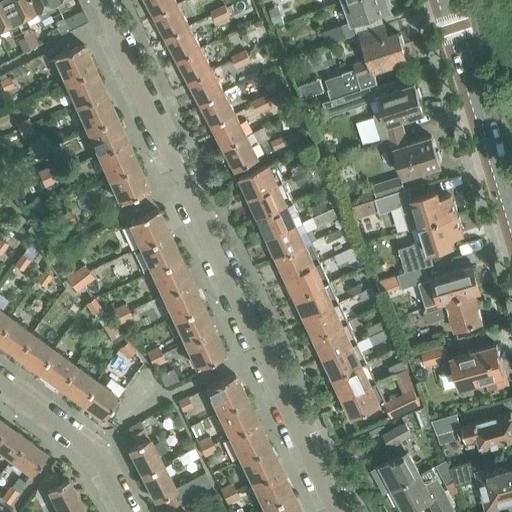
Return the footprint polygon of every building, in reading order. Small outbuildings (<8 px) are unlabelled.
[(0,0),(0,25),(6,23),(12,35),(21,30),(6,0),(0,0)] [(6,0),(21,30),(29,26),(29,25),(40,20),(34,9),(30,0),(6,0)] [(30,0),(34,9),(40,20),(50,15),(51,15),(59,11),(54,0),(30,0)] [(54,0),(59,11),(68,7),(64,0),(54,0)] [(147,0),(155,14),(177,3),(175,0),(147,0)] [(322,31),(326,43),(357,33),(354,22),(391,9),(387,0),(345,0),(353,21),(322,31)] [(155,14),(166,37),(189,25),(177,3),(155,14)] [(214,17),(228,10),(226,4),(211,11),(214,17)] [(88,21),(83,9),(63,19),(69,30),(88,21)] [(217,23),(231,16),(228,10),(214,17),(217,23)] [(326,79),(331,99),(355,91),(371,85),(378,83),(374,71),(397,64),(395,60),(407,57),(403,45),(405,45),(402,34),(400,35),(399,32),(388,35),(385,24),(360,32),(368,58),(353,64),(355,68),(326,79)] [(201,47),(189,25),(166,37),(178,59),(201,47)] [(265,25),(250,34),(256,44),(271,35),(265,25)] [(95,70),(89,57),(83,43),(54,56),(66,83),(95,70)] [(178,59),(190,81),(212,69),(201,47),(178,59)] [(234,62),(249,55),(246,49),(231,56),(234,62)] [(237,68),(252,61),(249,55),(234,62),(237,68)] [(224,91),(212,69),(190,81),(201,103),(224,91)] [(104,92),(100,82),(95,70),(66,83),(76,105),(104,92)] [(15,87),(9,76),(0,80),(5,92),(15,87)] [(381,139),(388,137),(405,132),(401,120),(424,112),(420,98),(422,97),(419,87),(417,88),(415,83),(378,95),(384,112),(373,116),(381,139)] [(236,113),(224,91),(201,103),(213,125),(236,113)] [(116,117),(109,102),(104,92),(76,105),(87,130),(116,117)] [(255,107),(269,99),(266,94),(252,102),(255,107)] [(258,113),(272,106),(269,99),(255,107),(258,113)] [(247,135),(236,113),(213,125),(225,147),(247,135)] [(32,125),(28,117),(16,123),(20,131),(32,125)] [(126,140),(122,130),(116,117),(87,130),(98,153),(126,140)] [(35,133),(32,125),(20,131),(23,139),(35,133)] [(395,148),(404,176),(441,165),(439,160),(441,159),(438,150),(436,150),(432,136),(408,143),(405,132),(388,137),(392,149),(395,148)] [(259,158),(247,135),(225,147),(236,170),(259,158)] [(286,145),(282,137),(271,141),(275,150),(286,145)] [(137,163),(131,151),(126,140),(98,153),(108,176),(137,163)] [(249,197),(283,181),(274,161),(240,177),(249,197)] [(148,189),(141,174),(137,163),(108,176),(119,202),(148,189)] [(306,171),(302,163),(291,168),(295,176),(306,171)] [(54,174),(50,165),(38,171),(41,179),(54,174)] [(309,178),(306,171),(295,176),(298,184),(309,178)] [(57,181),(54,174),(41,179),(45,187),(57,181)] [(405,188),(401,176),(373,185),(377,198),(402,189),(405,188)] [(249,197),(258,215),(291,199),(283,181),(249,197)] [(408,230),(420,226),(457,214),(451,195),(440,198),(438,191),(412,198),(413,201),(406,203),(402,189),(377,198),(375,198),(379,213),(401,206),(408,230)] [(258,215),(268,237),(302,222),(291,199),(258,215)] [(334,208),(314,216),(318,226),(337,216),(334,208)] [(168,234),(163,224),(157,210),(128,223),(140,247),(168,234)] [(75,222),(71,211),(60,215),(65,227),(75,222)] [(406,272),(423,267),(428,265),(424,252),(428,250),(428,252),(454,244),(452,237),(463,234),(457,214),(420,226),(425,241),(411,246),(413,254),(402,258),(406,272)] [(268,237),(277,257),(311,241),(306,231),(318,226),(314,216),(302,222),(268,237)] [(179,257),(173,244),(168,234),(140,247),(151,271),(179,257)] [(0,254),(1,255),(8,244),(1,239),(0,239),(0,254)] [(277,257),(287,277),(320,261),(311,241),(277,257)] [(23,271),(37,251),(28,244),(14,264),(23,271)] [(335,264),(353,256),(359,268),(366,266),(362,258),(361,258),(359,253),(360,252),(356,244),(348,248),(331,256),(335,264)] [(190,281),(186,272),(179,257),(151,271),(162,295),(190,281)] [(330,282),(320,261),(287,277),(296,298),(330,282)] [(70,283),(88,270),(84,264),(66,278),(70,283)] [(439,304),(474,293),(481,291),(473,265),(431,277),(439,304)] [(427,280),(423,267),(406,272),(397,275),(376,282),(381,293),(401,287),(401,288),(427,280)] [(44,287),(51,276),(43,270),(36,281),(44,287)] [(84,286),(95,278),(88,270),(70,283),(76,291),(84,286)] [(201,304),(195,291),(190,281),(162,295),(173,319),(201,304)] [(339,302),(330,282),(296,298),(306,318),(339,302)] [(362,291),(358,283),(346,288),(350,297),(360,293),(359,292),(362,291)] [(93,298),(84,286),(76,291),(76,292),(86,305),(94,298),(93,298)] [(376,294),(373,286),(362,291),(359,292),(360,293),(362,300),(376,294)] [(450,315),(455,330),(483,321),(474,293),(439,304),(423,308),(428,321),(450,315)] [(103,309),(94,298),(86,305),(94,316),(103,309)] [(348,321),(339,302),(306,318),(315,337),(348,321)] [(129,310),(125,303),(113,308),(117,316),(129,310)] [(213,329),(208,319),(201,304),(173,319),(185,343),(213,329)] [(0,329),(10,316),(0,309),(0,329)] [(133,318),(129,310),(117,316),(121,324),(133,318)] [(0,329),(0,342),(15,354),(32,332),(10,316),(0,329)] [(371,335),(389,327),(390,326),(387,318),(367,327),(371,335)] [(118,330),(111,321),(103,327),(110,336),(118,330)] [(358,341),(348,321),(315,337),(324,357),(358,341)] [(374,344),(393,335),(389,327),(371,335),(374,344)] [(225,354),(218,340),(213,329),(185,343),(199,374),(210,369),(206,362),(225,354)] [(15,354),(37,370),(53,348),(32,332),(15,354)] [(324,357),(333,377),(367,361),(358,341),(324,357)] [(135,352),(127,342),(118,348),(127,359),(135,352)] [(456,371),(461,387),(487,379),(490,387),(508,382),(497,344),(446,359),(442,347),(422,353),(426,366),(442,361),(446,374),(456,371)] [(162,353),(158,346),(146,351),(150,359),(162,353)] [(37,370),(58,385),(75,364),(53,348),(37,370)] [(165,361),(162,353),(150,359),(154,367),(165,361)] [(407,367),(404,360),(389,367),(392,374),(407,367)] [(333,377),(342,397),(376,381),(367,361),(333,377)] [(58,385),(80,402),(96,380),(75,364),(58,385)] [(246,398),(240,385),(234,373),(206,387),(218,412),(246,398)] [(80,402),(102,418),(118,396),(96,380),(80,402)] [(352,418),(385,402),(386,402),(385,401),(376,381),(342,397),(352,418)] [(421,404),(414,389),(385,401),(386,402),(385,402),(391,418),(421,404)] [(193,407),(187,396),(177,401),(182,412),(193,407)] [(258,423),(246,398),(218,412),(229,436),(258,423)] [(477,439),(480,448),(511,439),(511,413),(511,412),(461,426),(457,412),(432,420),(437,435),(456,429),(461,444),(477,439)] [(380,465),(393,489),(420,474),(407,451),(405,452),(399,440),(411,434),(404,422),(383,434),(389,447),(393,445),(399,455),(380,465)] [(0,450),(11,459),(26,438),(6,423),(0,431),(0,450)] [(269,446),(258,423),(229,436),(240,459),(269,446)] [(128,448),(141,474),(161,464),(148,438),(148,439),(142,428),(131,434),(136,444),(128,448)] [(213,443),(209,435),(197,441),(201,449),(213,443)] [(31,474),(46,454),(46,453),(26,438),(11,459),(31,474)] [(217,451),(213,443),(201,449),(204,457),(217,451)] [(280,470),(269,446),(240,459),(252,483),(280,470)] [(490,507),(496,508),(501,505),(504,502),(511,499),(511,464),(481,473),(477,460),(451,467),(456,486),(481,479),(487,502),(490,507)] [(163,496),(168,506),(179,501),(212,485),(207,475),(175,491),(161,464),(141,474),(155,501),(163,496)] [(292,493),(280,470),(252,483),(263,507),(292,493)] [(48,490),(59,511),(67,511),(81,505),(68,479),(60,483),(55,473),(43,479),(48,489),(48,490)] [(428,500),(434,511),(450,511),(455,510),(435,474),(423,481),(420,474),(393,489),(405,511),(406,511),(408,511),(420,511),(421,510),(419,506),(428,500)] [(236,491),(232,483),(219,488),(223,496),(236,491)] [(10,504),(18,492),(10,486),(1,498),(10,504)] [(239,498),(236,491),(223,496),(227,504),(239,498)] [(300,511),(292,493),(263,507),(265,511),(300,511)] [(185,511),(185,510),(184,511),(179,501),(168,506),(170,511),(185,511)]
